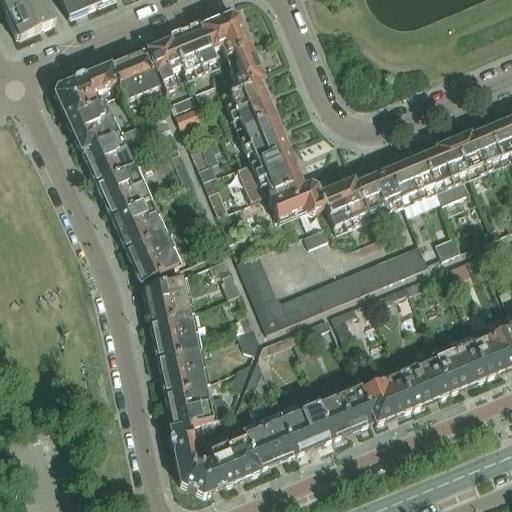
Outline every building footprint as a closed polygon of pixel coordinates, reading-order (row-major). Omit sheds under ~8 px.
[(54,27),(41,0),(0,0),(0,3),(18,44),(54,27)] [(57,0),(67,22),(114,3),(112,0),(57,0)] [(199,33),(200,35),(209,57),(222,51),(226,62),(230,61),(249,53),(237,24),(228,20),(199,33)] [(200,35),(169,47),(179,73),(178,74),(183,84),(215,71),(209,57),(200,35)] [(168,78),(178,74),(179,73),(169,47),(168,45),(146,55),(164,97),(174,93),(168,78)] [(262,84),(249,53),(230,61),(235,72),(232,73),(237,84),(233,86),(237,95),(260,85),(262,84)] [(143,58),(108,72),(124,109),(158,94),(143,58)] [(103,72),(84,80),(91,98),(111,90),(103,72)] [(54,97),(65,121),(96,108),(91,98),(84,80),(56,91),(54,97)] [(224,100),(239,135),(275,119),(260,85),(237,95),(224,100)] [(214,91),(207,94),(211,103),(218,100),(214,91)] [(199,108),(211,103),(207,94),(195,99),(199,108)] [(185,103),(189,112),(195,110),(192,100),(185,103)] [(189,112),(185,103),(173,108),(176,117),(189,112)] [(101,106),(96,108),(65,121),(80,155),(82,154),(116,138),(101,106)] [(155,110),(158,118),(167,115),(164,107),(155,110)] [(194,115),(176,123),(181,134),(199,126),(194,115)] [(239,135),(252,168),(289,153),(275,119),(239,135)] [(156,123),(158,130),(167,127),(164,120),(156,123)] [(511,120),(486,131),(501,167),(511,162),(511,120)] [(151,133),(158,130),(156,123),(149,126),(151,133)] [(151,133),(149,126),(142,129),(144,136),(151,133)] [(176,150),(167,127),(158,130),(168,153),(176,150)] [(183,140),(193,136),(190,130),(181,134),(183,140)] [(467,181),(501,167),(486,131),(452,146),(467,181)] [(193,136),(183,140),(185,145),(195,142),(193,136)] [(82,154),(97,187),(132,171),(118,137),(116,138),(82,154)] [(195,142),(185,145),(188,152),(197,148),(195,142)] [(452,146),(419,159),(434,195),(467,181),(452,146)] [(197,148),(188,152),(190,157),(200,154),(197,148)] [(208,173),(211,173),(217,170),(213,161),(219,158),(215,148),(200,154),(208,173)] [(302,185),(289,153),(252,168),(266,200),(302,185)] [(190,157),(193,164),(202,160),(200,154),(190,157)] [(181,185),(190,182),(180,159),(172,162),(181,185)] [(401,209),(434,195),(419,159),(386,173),(401,209)] [(195,170),(205,166),(202,160),(193,164),(195,170)] [(205,166),(195,170),(198,176),(207,172),(205,166)] [(112,220),(147,204),(132,171),(97,187),(112,220)] [(211,173),(208,173),(198,178),(203,188),(212,184),(215,183),(211,173)] [(377,177),(352,187),(367,223),(392,213),(377,177)] [(184,191),(192,188),(190,182),(181,185),(184,191)] [(313,219),(325,214),(320,202),(330,197),(329,195),(324,182),(304,190),(302,185),(266,200),(276,224),(304,213),(306,217),(313,219)] [(203,188),(205,193),(214,189),(212,184),(203,188)] [(320,202),(325,214),(335,237),(367,223),(352,187),(352,186),(329,195),(330,197),(320,202)] [(189,203),(197,199),(192,188),(184,191),(189,203)] [(212,210),(221,206),(214,189),(205,193),(212,210)] [(197,199),(189,203),(191,209),(199,205),(197,199)] [(112,220),(127,252),(161,236),(147,204),(112,220)] [(199,205),(191,209),(196,220),(204,216),(199,205)] [(217,222),(226,218),(221,206),(212,210),(217,222)] [(217,222),(228,249),(237,245),(226,218),(217,222)] [(209,254),(218,250),(209,228),(200,232),(209,254)] [(329,245),(324,234),(304,243),(309,254),(329,245)] [(499,243),(495,234),(471,244),(475,253),(499,243)] [(177,272),(161,236),(127,252),(142,286),(177,272)] [(454,242),(435,250),(438,256),(442,266),(461,258),(456,248),(454,242)] [(511,261),(511,247),(497,254),(500,263),(501,266),(511,261)] [(218,250),(209,254),(213,262),(221,258),(218,250)] [(418,251),(408,256),(417,278),(428,274),(418,251)] [(500,263),(497,254),(483,260),(483,261),(486,269),(500,263)] [(408,256),(397,260),(406,283),(417,278),(408,256)] [(237,269),(242,279),(263,271),(259,260),(237,269)] [(397,260),(386,265),(396,287),(406,283),(397,260)] [(443,276),(447,285),(482,270),(479,263),(477,262),(443,276)] [(386,265),(376,269),(385,291),(396,287),(386,265)] [(216,269),(219,278),(228,274),(225,266),(216,269)] [(240,300),(228,274),(219,278),(216,269),(210,272),(216,287),(220,286),(228,305),(240,300)] [(376,269),(364,274),(373,296),(385,291),(376,269)] [(267,281),(263,271),(242,279),(246,290),(267,281)] [(364,274),(352,279),(362,301),(373,296),(364,274)] [(352,279),(341,283),(350,306),(362,301),(352,279)] [(250,300),(272,291),(267,281),(246,290),(250,300)] [(153,326),(190,319),(183,283),(146,291),(153,326)] [(341,283),(329,288),(338,311),(350,306),(341,283)] [(428,283),(405,292),(408,300),(432,291),(428,283)] [(329,288),(317,293),(326,315),(338,311),(329,288)] [(276,302),(272,291),(250,300),(255,311),(276,302)] [(385,310),(408,300),(405,292),(382,302),(385,310)] [(317,293),(305,298),(315,320),(326,315),(317,293)] [(305,298),(294,303),(303,325),(315,320),(305,298)] [(291,330),(282,307),(276,302),(255,311),(267,340),(291,330)] [(294,303),(282,307),(291,330),(303,325),(294,303)] [(331,325),(333,331),(345,326),(357,321),(354,313),(331,322),(331,325)] [(233,329),(238,339),(253,333),(245,314),(237,317),(241,325),(233,329)] [(160,362),(197,353),(190,319),(153,326),(160,362)] [(328,326),(325,326),(303,335),(306,342),(330,332),(328,326)] [(345,326),(333,331),(340,348),(352,343),(345,326)] [(511,373),(511,341),(507,329),(468,345),(485,384),(511,373)] [(254,360),(257,353),(248,349),(249,346),(247,342),(255,338),(253,333),(238,339),(245,356),(254,360)] [(292,348),(306,342),(303,335),(289,341),(292,348)] [(249,346),(248,349),(257,353),(259,347),(255,338),(247,342),(249,346)] [(292,348),(289,341),(282,344),(285,351),(292,348)] [(258,362),(285,351),(282,344),(262,351),(258,362)] [(485,384),(468,345),(432,360),(449,399),(485,384)] [(168,397),(205,389),(197,353),(160,362),(168,397)] [(449,399),(432,360),(395,376),(411,415),(449,399)] [(268,390),(258,366),(247,394),(264,401),(268,390)] [(240,398),(250,370),(236,377),(230,394),(240,398)] [(411,415),(395,376),(358,391),(374,430),(411,415)] [(205,389),(168,397),(175,433),(195,429),(197,439),(203,438),(214,433),(212,425),(229,419),(227,406),(221,403),(208,406),(205,389)] [(332,444),(369,428),(353,390),(316,406),(332,444)] [(332,444),(316,406),(279,421),(295,459),(332,444)] [(295,459),(279,421),(243,436),(244,440),(259,474),(295,459)] [(223,494),(211,466),(195,473),(190,449),(193,449),(190,435),(170,439),(181,492),(201,503),(223,494)] [(261,479),(259,474),(244,440),(207,456),(211,466),(223,494),(261,479)]
